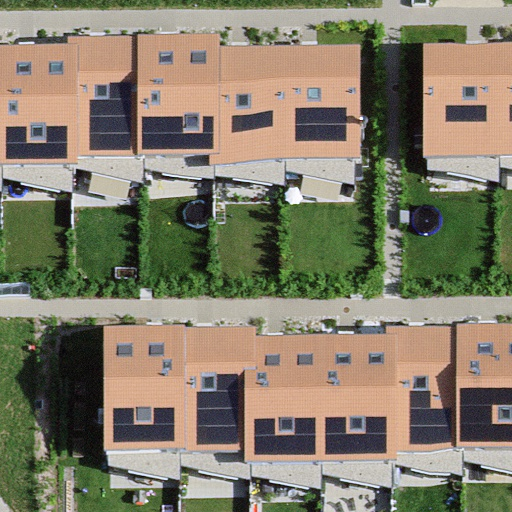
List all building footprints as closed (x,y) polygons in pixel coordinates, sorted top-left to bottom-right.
[(74,63),(75,166),(150,166),(149,52),(74,52),(74,63)] [(217,52),(149,52),(150,166),(218,166),(218,63),(217,52)] [(74,63),(0,62),(0,175),(75,175),(75,166),(74,63)] [(511,62),(503,63),(504,175),(511,175),(511,62)] [(218,63),(218,166),(218,176),(288,175),(288,64),(218,63)] [(357,63),(288,64),(288,175),(357,175),(357,63)] [(503,63),(425,63),(425,175),(504,175),(503,63)] [(253,351),(184,352),(185,465),(255,465),(253,361),(253,351)] [(184,352),(106,352),(106,465),(185,465),(184,352)] [(511,352),(466,353),(466,465),(511,464),(511,352)] [(395,353),(394,360),(395,465),(466,465),(466,353),(395,353)] [(395,465),(394,360),(326,361),(327,475),(395,475),(395,465)] [(326,361),(253,361),(255,465),(256,475),(327,475),(326,361)]
